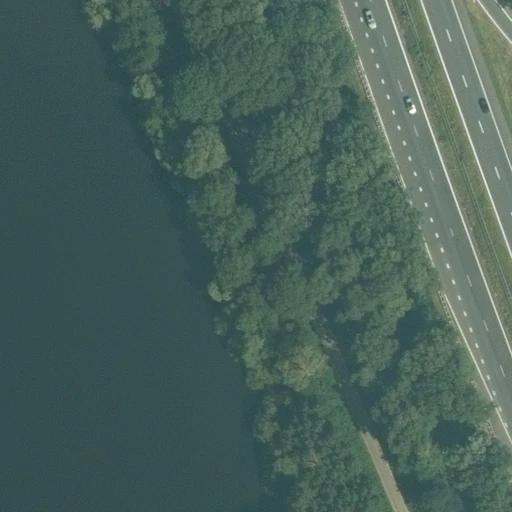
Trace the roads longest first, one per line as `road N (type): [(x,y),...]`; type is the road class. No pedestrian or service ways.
road 1 (unclassified): [(398,511),(182,0)]
road 2 (motorway): [(374,0),(511,401)]
road 3 (motorway): [(511,212),(436,0)]
